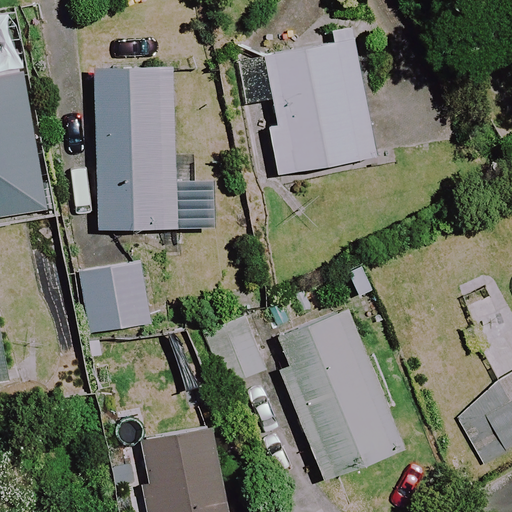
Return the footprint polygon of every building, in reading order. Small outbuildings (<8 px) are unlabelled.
[(377,157),(352,36),(263,54),(278,128),(256,133),(266,180),(377,157)] [(177,229),(173,68),(94,70),(99,231),(177,229)] [(153,323),(141,262),(78,274),(91,335),(153,323)] [(403,450),(347,307),(270,337),(326,480),(403,450)] [(267,369),(247,317),(205,333),(225,386),(267,369)] [(511,404),(510,405),(500,389),(458,417),(489,464),(511,448),(511,404)] [(225,511),(213,434),(142,445),(152,511),(225,511)]
